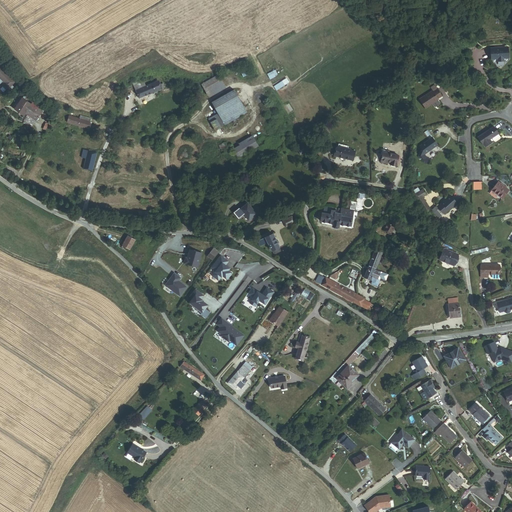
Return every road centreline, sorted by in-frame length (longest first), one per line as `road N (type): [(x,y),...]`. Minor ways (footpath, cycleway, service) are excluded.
road 1 (residential): [(511,326),(403,340),(240,243),(82,223)]
road 2 (residential): [(357,511),(215,382),(131,268),(82,223)]
road 3 (residential): [(436,373),(488,463),(511,470)]
